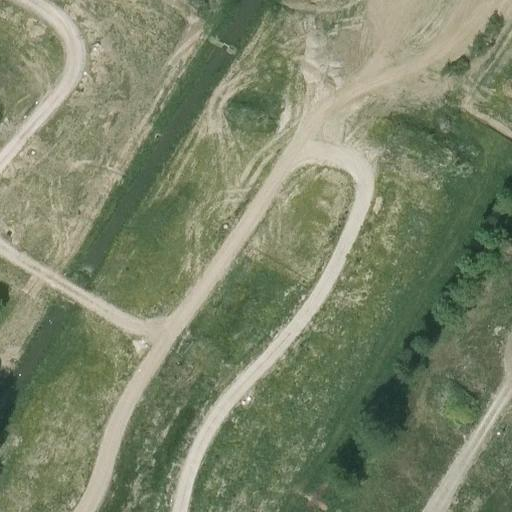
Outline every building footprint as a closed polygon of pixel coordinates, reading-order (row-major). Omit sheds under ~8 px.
[(146,32),(166,0),(110,0),(106,7),(146,32)] [(178,0),(172,11),(187,19),(194,6),(182,0),(178,0)] [(48,177),(58,158),(72,166),(82,146),(42,125),(22,163),(48,177)] [(22,187),(6,216),(61,244),(76,216),(22,187)] [(0,286),(11,294),(21,279),(0,265),(0,286)]
